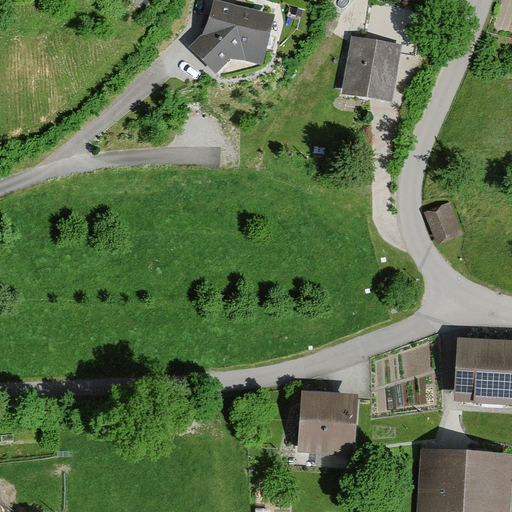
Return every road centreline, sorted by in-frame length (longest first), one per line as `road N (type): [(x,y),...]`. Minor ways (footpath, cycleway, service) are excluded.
road 1 (unclassified): [(0,390),(259,376),(332,357),(459,306)]
road 2 (unclassified): [(459,306),(425,254),(409,195),(477,0)]
